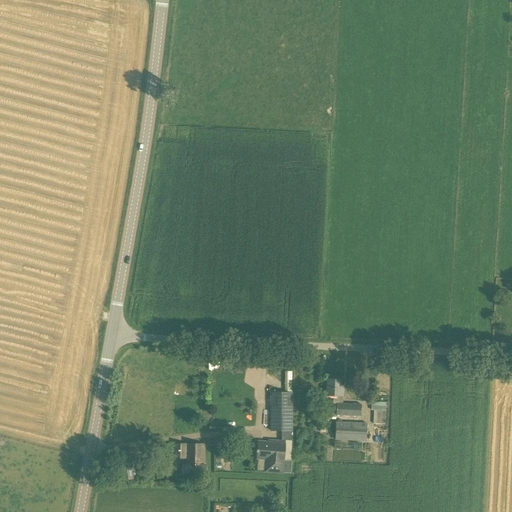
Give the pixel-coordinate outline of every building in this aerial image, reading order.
[(342,396),(342,388),(339,388),(340,380),(328,379),(327,395),(342,396)] [(291,393),(271,393),(271,430),(287,430),(287,412),(291,412),(291,393)] [(371,410),(385,411),(386,402),(372,402),(371,410)] [(338,404),(338,415),(366,416),(367,404),(338,404)] [(367,441),(368,424),(336,423),(335,439),(367,441)] [(283,461),(283,460),(284,446),(268,445),(268,443),(257,442),(256,458),(264,458),(262,473),(283,475),(283,474),(290,474),(291,462),(283,461)] [(183,457),(183,465),(182,465),(182,473),(204,473),(204,465),(203,465),(203,445),(173,445),(173,457),(183,457)] [(121,480),(133,478),(129,451),(117,453),(121,480)]
